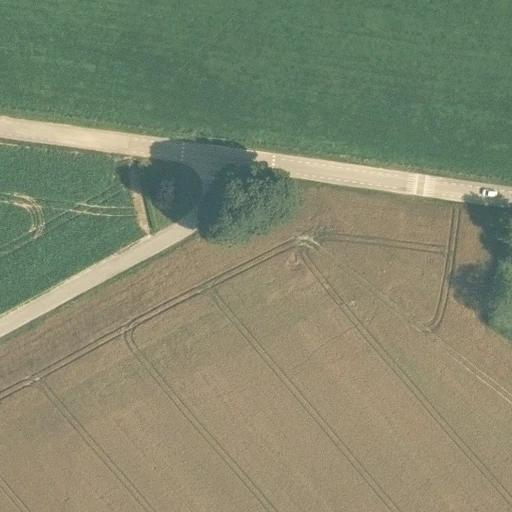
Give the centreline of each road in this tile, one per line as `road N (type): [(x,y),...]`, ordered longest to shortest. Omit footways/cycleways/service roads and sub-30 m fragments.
road 1 (unclassified): [(0,330),(168,235),(215,201),(246,162)]
road 2 (unclassified): [(246,162),(511,200)]
road 3 (unclassified): [(246,162),(0,125)]
